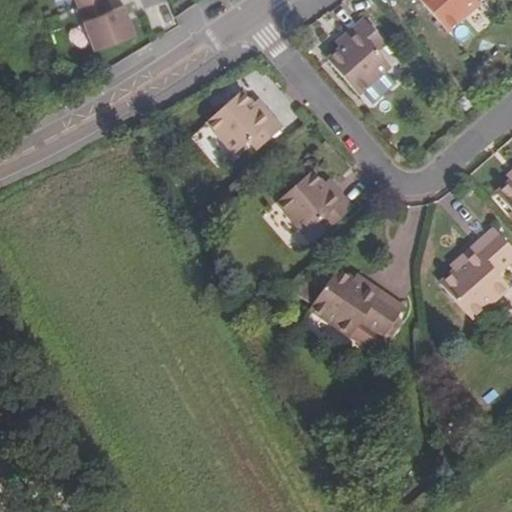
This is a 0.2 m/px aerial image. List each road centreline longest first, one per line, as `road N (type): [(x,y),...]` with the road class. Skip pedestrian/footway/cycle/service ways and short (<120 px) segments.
road 1 (residential): [(251,16),(389,184),(417,187),(511,105)]
road 2 (tertiary): [(0,165),(251,16)]
